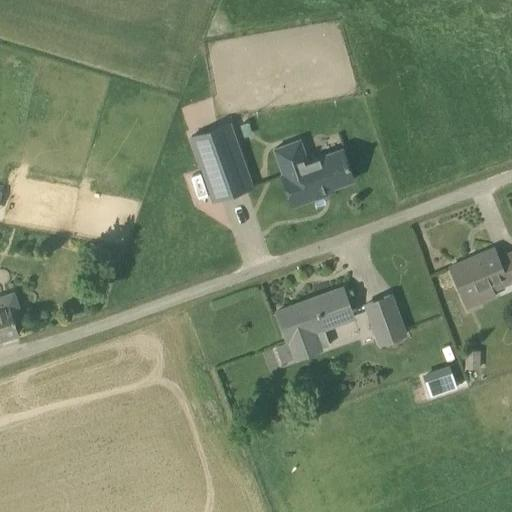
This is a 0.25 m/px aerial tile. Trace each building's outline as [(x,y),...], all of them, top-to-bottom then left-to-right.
[(214,201),(252,187),(229,123),(191,136),(214,201)] [(307,161),(299,139),(272,148),(292,206),(319,196),(318,193),(353,180),(342,149),(307,161)] [(476,293),(481,304),(496,298),(493,291),(511,283),(511,252),(498,258),(494,248),(450,267),(463,299),(476,293)] [(329,345),(324,330),(354,319),(342,288),(276,312),(288,343),(294,361),(322,350),(321,347),(329,345)] [(21,317),(13,293),(0,297),(0,340),(17,335),(12,320),(21,317)] [(381,345),(405,335),(390,295),(366,304),(381,345)] [(441,369),(422,375),(429,398),(457,389),(454,382),(449,366),(441,369)]
